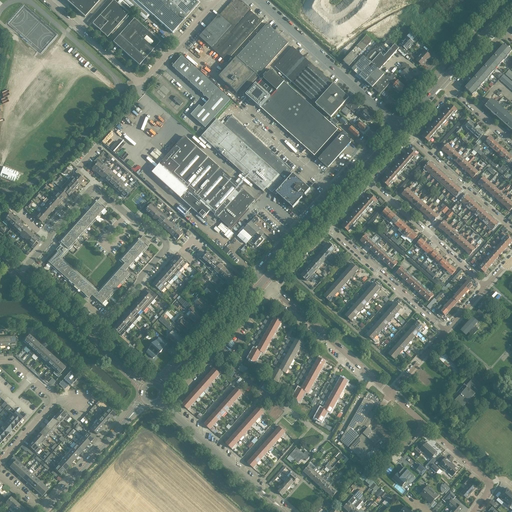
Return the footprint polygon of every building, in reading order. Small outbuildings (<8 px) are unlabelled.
[(65,0),(85,17),(99,0),(65,0)] [(107,37),(128,14),(113,0),(92,24),(107,37)] [(123,0),(123,1),(145,20),(150,14),(172,33),(172,34),(199,4),(194,0),(123,0)] [(240,0),(233,0),(219,16),(232,26),(235,29),(251,10),(240,0)] [(327,0),(375,41),(411,0),(327,0)] [(251,10),(235,29),(231,33),(242,44),(263,21),(251,10)] [(219,15),(217,18),(199,37),(211,49),(212,48),(232,26),(219,16),(219,15)] [(113,42),(128,56),(149,32),(134,19),(113,42)] [(288,43),(267,24),(237,57),(259,76),(288,43)] [(232,26),(212,48),(226,62),(242,44),(231,33),(235,29),(232,26)] [(160,42),(149,32),(128,56),(139,66),(160,42)] [(417,45),(420,41),(412,34),(408,37),(417,45)] [(343,61),(349,67),(358,57),(372,41),(366,35),(352,51),(343,61)] [(398,47),(401,50),(399,52),(404,56),(409,52),(407,50),(407,51),(407,50),(413,43),(407,37),(398,47)] [(377,43),(372,48),(387,61),(398,49),(388,40),(381,47),(377,43)] [(504,45),(465,89),(472,95),(511,51),(504,45)] [(275,67),(286,77),(304,57),(293,47),(275,67)] [(387,61),(372,48),(364,57),(371,64),(377,69),(379,71),(387,61)] [(431,56),(424,50),(416,60),(418,62),(419,61),(423,65),(431,56)] [(231,100),(182,57),(181,57),(175,64),(175,65),(174,65),(173,67),(174,68),(175,69),(175,70),(184,77),(186,77),(186,79),(187,80),(188,80),(188,81),(189,82),(190,82),(190,83),(199,91),(201,91),(201,92),(202,93),(203,93),(203,94),(204,95),(203,96),(204,97),(206,97),(210,100),(202,108),(199,106),(191,115),(205,128),(231,100)] [(243,94),(259,76),(237,57),(219,77),(237,93),(239,91),(243,94)] [(341,91),(309,62),(304,57),(286,77),(325,112),(339,96),(337,95),(341,91)] [(352,70),(359,76),(371,64),(364,57),(363,57),(352,70)] [(406,68),(401,74),(409,82),(414,76),(408,70),(410,67),(405,63),(403,63),(401,65),(403,67),(406,68)] [(377,69),(365,82),(372,88),(384,75),(382,74),(379,71),(377,69)] [(247,96),(261,108),(284,82),(271,70),(247,96)] [(384,75),(372,88),(380,95),(380,94),(383,90),(393,79),(394,80),(395,79),(389,74),(386,77),(384,75)] [(404,87),(395,79),(394,80),(393,81),(396,83),(393,86),(395,89),(396,88),(400,91),(404,87)] [(284,82),(261,108),(274,120),(298,94),(284,82)] [(383,90),(380,94),(387,99),(389,96),(383,90)] [(298,94),(274,120),(287,132),(311,106),(298,94)] [(176,97),(173,100),(169,104),(177,110),(180,106),(183,103),(176,97)] [(511,130),(511,118),(509,115),(510,115),(507,112),(506,113),(498,106),(499,105),(496,102),(495,103),(491,99),(485,106),(511,130)] [(344,112),(348,108),(349,109),(351,106),(356,111),(359,107),(351,100),(346,106),(341,110),(344,112)] [(428,142),(452,116),(454,117),(455,115),(454,114),(457,110),(451,105),(422,136),(428,142)] [(311,106),(287,132),(301,144),(324,118),(311,106)] [(368,121),(372,117),(365,111),(363,114),(360,112),(358,114),(362,117),(363,117),(368,121)] [(202,137),(215,149),(238,123),(231,116),(223,125),(217,119),(202,137)] [(465,118),(463,117),(436,148),(437,149),(459,125),(465,118)] [(324,118),(301,144),(314,157),(315,156),(338,130),(324,118)] [(358,120),(357,121),(355,120),(353,122),(352,121),(351,123),(353,125),(355,124),(357,126),(357,127),(363,132),(366,128),(361,123),(358,120)] [(470,131),(475,125),(470,121),(465,127),(470,131)] [(276,156),(238,123),(215,149),(253,183),(276,156)] [(476,124),(475,125),(470,131),(474,134),(474,135),(479,129),(480,128),(476,124)] [(352,127),(350,129),(349,131),(351,134),(357,138),(360,135),(352,127)] [(484,133),(479,129),(474,135),(479,139),(484,133)] [(338,130),(315,156),(319,160),(328,168),(329,168),(351,143),(351,142),(342,133),(342,134),(338,130)] [(230,228),(255,200),(184,137),(160,165),(188,190),(180,198),(203,219),(210,210),(230,228)] [(487,149),(489,146),(494,141),(489,137),(483,144),(487,149)] [(499,145),(494,141),(489,146),(494,151),(499,145)] [(475,143),(471,148),(476,153),(481,148),(475,143)] [(444,152),(446,154),(452,148),(447,144),(442,150),(444,152)] [(503,149),(499,145),(494,151),(499,155),(503,149)] [(452,148),(446,154),(451,158),(456,152),(452,148)] [(503,159),(508,153),(503,149),(499,155),(501,157),(500,158),(502,160),(503,159)] [(388,187),(408,165),(417,155),(411,150),(382,182),(388,187)] [(456,152),(451,158),(455,162),(460,156),(456,152)] [(460,156),(455,162),(460,166),(465,160),(462,158),(466,154),(465,152),(460,156)] [(511,158),(511,157),(508,153),(503,159),(508,163),(511,158)] [(276,156),(253,183),(263,192),(267,188),(272,193),(275,190),(275,191),(290,173),(292,171),(276,156)] [(97,158),(93,163),(95,165),(92,169),(95,172),(94,172),(95,173),(103,164),(97,158)] [(465,160),(460,166),(464,170),(469,164),(465,160)] [(423,161),(395,193),(396,194),(425,163),(423,161)] [(430,163),(425,168),(421,173),(423,175),(425,172),(426,173),(428,171),(430,173),(435,167),(433,165),(430,163)] [(100,176),(107,168),(103,164),(95,173),(97,175),(97,174),(100,176)] [(469,164),(464,170),(469,174),(474,168),(469,164)] [(503,165),(498,171),(502,175),(506,171),(505,170),(507,169),(503,165)] [(0,176),(14,182),(18,172),(4,166),(0,176)] [(439,171),(435,167),(430,173),(426,177),(428,179),(432,175),(434,177),(439,171)] [(103,181),(111,172),(107,168),(100,176),(103,179),(102,180),(103,181)] [(474,168),(469,174),(471,176),(470,176),(473,179),(478,173),(474,168)] [(506,171),(502,175),(503,175),(502,176),(505,179),(506,178),(505,177),(508,173),(511,170),(509,168),(506,171)] [(77,174),(73,178),(79,184),(83,180),(81,178),(83,176),(77,170),(75,172),(77,174)] [(444,175),(439,171),(434,177),(439,181),(444,175)] [(108,184),(115,175),(111,172),(103,181),(105,182),(105,181),(108,184)] [(487,191),(492,185),(491,184),(498,175),(495,172),(488,181),(482,187),(487,191)] [(292,175),(290,173),(275,191),(277,192),(276,193),(293,208),(310,189),(293,174),(292,175)] [(111,188),(119,179),(115,175),(108,184),(111,186),(110,187),(111,188)] [(448,179),(444,175),(439,181),(443,185),(448,179)] [(71,176),(67,180),(76,188),(79,184),(73,178),(71,176)] [(481,185),(482,187),(488,181),(484,177),(478,183),(480,185),(481,185)] [(119,179),(111,188),(112,189),(113,188),(116,191),(123,182),(119,179)] [(452,183),(448,179),(443,185),(447,189),(452,183)] [(76,188),(67,180),(64,184),(72,192),(76,188)] [(123,182),(116,191),(118,193),(118,194),(119,195),(125,188),(123,186),(125,184),(123,182)] [(457,187),(452,183),(447,189),(452,193),(457,187)] [(72,192),(64,184),(60,188),(61,189),(69,196),(72,192)] [(491,195),(497,189),(492,185),(487,191),(491,195)] [(127,186),(125,188),(119,195),(120,196),(121,195),(124,198),(132,190),(127,186)] [(459,189),(457,187),(452,193),(456,197),(462,191),(459,189)] [(404,196),(407,198),(412,192),(407,188),(402,195),(404,197),(404,196)] [(61,189),(57,193),(63,199),(67,195),(68,196),(69,196),(61,189)] [(496,199),(501,193),(497,189),(491,195),(496,199)] [(412,192),(407,198),(411,202),(416,196),(412,192)] [(416,196),(411,202),(415,206),(421,200),(422,199),(424,201),(426,198),(424,196),(422,198),(420,196),(422,194),(420,192),(416,196)] [(57,193),(53,197),(60,203),(63,199),(57,193)] [(501,203),(506,197),(501,193),(496,199),(501,203)] [(348,232),(362,216),(363,217),(364,216),(363,215),(377,200),(371,195),(342,227),(348,232)] [(467,196),(462,202),(460,203),(457,206),(455,204),(451,209),(456,212),(460,208),(460,207),(462,205),(463,206),(464,204),(466,206),(471,200),(469,198),(467,196)] [(53,197),(50,201),(49,200),(48,200),(56,207),(60,203),(53,197)] [(505,207),(510,201),(506,197),(501,203),(505,207)] [(67,250),(68,249),(108,205),(100,198),(60,243),(62,245),(62,246),(56,252),(57,252),(48,262),(88,299),(91,295),(102,305),(129,274),(125,271),(150,243),(143,236),(121,261),(124,264),(98,293),(59,259),(67,250)] [(438,199),(436,201),(442,207),(444,205),(438,199)] [(56,207),(48,200),(45,204),(52,211),(56,207)] [(421,200),(415,206),(420,210),(425,204),(421,200)] [(476,204),(471,200),(466,206),(465,208),(464,208),(462,210),(464,212),(468,208),(471,210),(476,204)] [(425,204),(420,210),(424,214),(430,208),(429,208),(433,204),(431,202),(427,206),(425,204)] [(145,211),(148,214),(147,214),(148,216),(156,207),(152,203),(145,211)] [(52,211),(45,204),(41,208),(43,209),(42,209),(49,215),(52,211)] [(480,208),(476,204),(471,210),(475,214),(480,208)] [(356,239),(375,218),(378,215),(385,207),(383,206),(355,238),(356,239)] [(430,208),(424,214),(429,218),(434,212),(438,208),(435,206),(432,210),(430,208)] [(434,212),(429,218),(431,220),(433,223),(439,216),(438,216),(442,212),(444,214),(449,209),(445,206),(438,213),(436,214),(434,212)] [(156,207),(148,216),(150,217),(150,216),(153,218),(160,210),(156,207)] [(382,213),(387,217),(391,212),(387,208),(382,213)] [(480,208),(475,214),(480,218),(485,212),(480,208)] [(42,209),(39,213),(45,219),(49,215),(42,209)] [(160,210),(153,218),(156,221),(155,222),(156,223),(164,214),(160,210)] [(450,219),(449,219),(454,214),(450,210),(445,215),(447,217),(445,219),(447,221),(450,219)] [(39,213),(37,211),(33,216),(35,218),(41,223),(45,219),(39,213)] [(395,216),(391,212),(387,217),(389,219),(387,222),(389,223),(391,221),(395,216)] [(485,212),(480,218),(482,220),(480,222),(480,221),(478,224),(480,226),(482,223),(484,221),(484,222),(489,216),(485,212)] [(4,220),(8,224),(13,218),(9,214),(4,220)] [(164,214),(156,223),(158,224),(158,223),(161,226),(167,219),(168,218),(164,214)] [(395,225),(400,220),(395,216),(389,223),(394,227),(395,225)] [(489,216),(484,222),(486,223),(482,228),(484,230),(486,227),(488,225),(488,226),(493,220),(489,216)] [(13,218),(8,224),(12,227),(17,221),(13,218)] [(259,230),(253,225),(257,221),(254,218),(250,222),(243,230),(237,237),(246,244),(247,243),(250,245),(252,243),(257,248),(264,240),(260,237),(264,233),(260,230),(259,230)] [(167,219),(161,226),(164,228),(163,229),(164,230),(171,223),(167,219)] [(404,224),(400,220),(395,225),(400,229),(404,224)] [(493,220),(488,226),(493,230),(498,224),(496,222),(493,220)] [(17,221),(12,227),(16,231),(21,225),(17,221)] [(172,221),(171,223),(164,230),(166,231),(169,233),(175,227),(176,225),(172,221)] [(441,229),(443,231),(448,225),(444,221),(438,227),(441,230),(441,229)] [(448,225),(443,231),(448,235),(453,229),(451,227),(454,223),(452,221),(448,225)] [(408,228),(404,224),(400,229),(402,231),(400,232),(403,234),(408,228)] [(21,225),(16,231),(20,235),(25,228),(21,225)] [(373,226),(372,228),(404,256),(405,255),(373,226)] [(175,227),(169,233),(172,235),(171,236),(172,237),(179,230),(175,227)] [(25,228),(20,235),(24,238),(29,232),(25,228)] [(413,232),(408,228),(403,234),(407,238),(408,237),(413,232)] [(230,229),(225,234),(229,238),(234,233),(230,229)] [(453,229),(448,235),(452,239),(457,233),(453,229)] [(179,230),(172,237),(174,239),(175,238),(177,240),(183,234),(179,230)] [(457,233),(452,239),(456,243),(462,237),(466,233),(463,231),(459,235),(457,233)] [(29,232),(24,238),(28,242),(34,236),(29,232)] [(417,236),(413,232),(408,237),(413,241),(417,236)] [(397,263),(371,240),(372,239),(371,238),(371,239),(366,235),(360,241),(392,270),(397,263)] [(462,237),(456,243),(461,247),(466,241),(470,237),(468,235),(464,239),(462,237)] [(34,236),(28,242),(32,245),(31,246),(33,249),(38,244),(36,242),(38,239),(34,236)] [(504,239),(502,241),(508,246),(510,244),(511,241),(506,236),(504,238),(504,239)] [(421,248),(425,243),(421,239),(415,246),(419,250),(421,248)] [(466,241),(461,247),(465,251),(471,245),(466,241)] [(502,241),(498,245),(504,250),(508,246),(502,241)] [(330,243),(329,244),(328,243),(327,243),(324,246),(324,247),(332,254),(336,249),(330,243)] [(430,247),(425,243),(421,248),(425,252),(430,247)] [(471,245),(465,251),(467,253),(467,254),(470,256),(475,250),(471,245)] [(498,245),(494,250),(500,255),(504,250),(498,245)] [(332,254),(324,247),(323,247),(320,251),(320,252),(328,258),(329,257),(330,257),(331,256),(330,256),(332,254)] [(434,251),(430,247),(425,252),(428,254),(426,256),(428,258),(430,256),(434,251)] [(494,250),(490,254),(496,259),(500,255),(494,250)] [(438,255),(434,251),(430,256),(428,258),(432,262),(434,260),(438,255)] [(328,258),(320,252),(321,253),(317,257),(324,263),(325,262),(325,261),(328,258)] [(208,253),(203,258),(201,256),(198,259),(205,265),(206,263),(212,257),(208,253)] [(490,254),(486,259),(492,264),(496,259),(490,254)] [(443,259),(438,255),(434,260),(436,262),(434,264),(436,266),(438,264),(443,259)] [(178,256),(175,260),(183,267),(187,263),(188,262),(186,260),(185,261),(178,256)] [(209,269),(216,260),(212,257),(206,263),(205,265),(209,269)] [(324,263),(317,257),(317,258),(316,257),(315,257),(312,260),(312,261),(320,268),(321,267),(321,266),(322,264),(323,265),(324,263)] [(432,279),(409,258),(408,260),(440,288),(441,287),(442,288),(443,288),(437,283),(432,279)] [(447,263),(443,259),(438,264),(443,268),(447,263)] [(486,259),(482,263),(488,268),(492,264),(486,259)] [(183,267),(175,260),(171,264),(180,272),(183,267)] [(220,264),(216,260),(209,269),(213,272),(215,270),(220,264)] [(320,268),(312,261),(313,262),(312,263),(311,262),(308,265),(309,267),(309,266),(315,272),(318,269),(319,269),(320,268)] [(451,266),(447,263),(443,268),(445,270),(443,272),(445,274),(451,266)] [(486,270),(488,268),(482,263),(481,265),(480,265),(478,268),(484,273),(486,271),(486,270)] [(180,272),(171,264),(167,268),(176,276),(180,272)] [(220,264),(215,270),(219,274),(224,268),(220,264)] [(353,264),(348,268),(355,274),(359,269),(353,264)] [(315,272),(309,266),(309,267),(305,271),(312,277),(314,274),(315,272)] [(456,270),(451,266),(445,274),(447,272),(451,275),(456,270)] [(396,273),(428,302),(433,295),(401,267),(396,273)] [(176,276),(167,268),(164,272),(172,280),(176,276)] [(221,280),(228,271),(224,268),(219,274),(217,276),(221,280)] [(355,274),(348,268),(344,273),(350,279),(355,274)] [(227,281),(232,275),(228,271),(221,280),(225,283),(227,281)] [(312,277),(305,271),(304,272),(303,271),(300,275),(307,281),(308,280),(309,281),(310,279),(312,281),(314,279),(312,277)] [(172,280),(164,272),(160,276),(167,282),(169,284),(172,280)] [(350,279),(344,273),(340,278),(346,283),(350,279)] [(232,275),(227,281),(231,285),(236,279),(232,275)] [(167,282),(160,276),(157,280),(163,286),(167,282)] [(346,283),(340,278),(336,282),(342,288),(346,283)] [(442,282),(440,279),(437,283),(443,288),(445,285),(442,282)] [(163,286),(157,280),(153,285),(159,290),(163,286)] [(467,281),(463,286),(468,290),(472,286),(467,281)] [(342,288),(336,282),(332,287),(338,292),(342,288)] [(374,283),(370,288),(376,293),(380,289),(374,283)] [(214,288),(210,284),(206,288),(207,288),(203,291),(207,295),(215,303),(220,297),(212,290),(214,288)] [(463,286),(459,290),(464,294),(468,290),(463,286)] [(338,292),(332,287),(328,291),(334,297),(338,292)] [(376,293),(370,288),(366,292),(372,298),(376,293)] [(441,292),(435,298),(437,300),(444,292),(441,290),(440,291),(441,292)] [(459,290),(456,294),(461,299),(464,294),(459,290)] [(334,297),(328,291),(324,296),(330,302),(334,297)] [(146,292),(142,296),(151,304),(157,296),(153,293),(150,296),(146,292)] [(372,298),(366,292),(362,297),(368,302),(372,298)] [(206,313),(211,307),(205,302),(207,300),(200,293),(196,297),(199,300),(196,304),(206,313)] [(456,294),(452,299),(457,303),(461,299),(456,294)] [(151,304),(142,296),(139,300),(147,308),(151,304)] [(200,313),(193,307),(181,296),(178,300),(183,305),(189,311),(190,311),(192,313),(189,317),(197,323),(201,318),(198,315),(200,313)] [(368,302),(362,297),(357,301),(364,307),(368,302)] [(452,299),(448,303),(453,307),(457,303),(452,299)] [(147,308),(139,300),(135,304),(141,310),(144,312),(147,308)] [(364,307),(357,301),(353,306),(360,312),(364,307)] [(402,308),(396,302),(391,307),(398,313),(402,308)] [(448,303),(444,307),(449,312),(453,307),(448,303)] [(141,310),(135,304),(132,308),(138,314),(141,310)] [(360,312),(353,306),(349,311),(356,316),(360,312)] [(398,313),(391,307),(387,312),(393,317),(398,313)] [(445,316),(449,312),(444,307),(440,312),(445,316)] [(138,314),(132,308),(128,312),(137,320),(140,316),(138,314)] [(356,316),(349,311),(345,315),(351,321),(356,316)] [(137,320),(128,312),(124,316),(133,324),(137,320)] [(393,317),(387,312),(383,316),(389,322),(393,317)] [(188,320),(182,315),(181,314),(179,316),(182,320),(177,325),(187,334),(192,328),(185,322),(188,320)] [(133,324),(124,316),(121,320),(129,328),(133,324)] [(389,322),(383,316),(379,321),(385,326),(389,322)] [(180,333),(171,324),(162,317),(159,320),(173,332),(168,337),(177,345),(182,339),(178,335),(180,333)] [(281,322),(275,318),(271,324),(278,327),(281,322)] [(473,336),(478,330),(474,326),(478,322),(472,318),(461,331),(466,335),(469,333),(473,336)] [(129,328),(121,320),(117,324),(126,332),(129,328)] [(425,329),(421,326),(423,323),(419,320),(418,321),(417,322),(413,326),(419,332),(422,333),(425,329)] [(385,326),(379,321),(375,325),(381,331),(385,326)] [(126,332),(117,324),(113,329),(122,336),(126,332)] [(278,327),(271,324),(269,329),(275,333),(278,327)] [(381,331),(375,325),(371,330),(377,335),(381,331)] [(419,332),(413,326),(409,331),(415,337),(419,332)] [(275,333),(269,329),(266,334),(273,338),(275,333)] [(377,335),(371,330),(367,335),(373,340),(377,335)] [(415,337),(409,331),(405,336),(411,341),(415,337)] [(273,338),(266,334),(263,339),(270,343),(273,338)] [(23,341),(27,345),(33,338),(29,335),(23,341)] [(411,341),(405,336),(401,340),(407,346),(411,341)] [(166,344),(160,337),(158,339),(156,342),(153,343),(152,344),(151,345),(150,348),(147,351),(146,352),(153,359),(154,358),(154,357),(156,354),(160,353),(161,352),(162,351),(161,351),(162,348),(166,344)] [(29,351),(37,342),(33,338),(27,345),(25,347),(29,351)] [(297,338),(296,338),(294,343),(301,347),(304,342),(297,338)] [(270,343),(263,339),(260,345),(267,348),(270,343)] [(407,346),(401,340),(397,345),(403,350),(407,346)] [(32,356),(33,354),(41,346),(37,342),(29,351),(28,352),(32,356)] [(301,347),(294,343),(291,348),(298,352),(301,347)] [(267,348),(260,345),(257,350),(254,348),(261,352),(264,354),(267,348)] [(403,350),(397,345),(392,349),(399,355),(403,350)] [(37,358),(39,356),(45,349),(41,346),(33,354),(37,358)] [(261,352),(254,348),(251,354),(258,358),(261,352)] [(298,352),(291,348),(288,354),(295,358),(298,352)] [(45,349),(39,356),(43,360),(49,353),(45,349)] [(399,355),(392,349),(388,354),(394,360),(399,355)] [(49,353),(43,360),(47,363),(53,357),(49,353)] [(258,358),(251,354),(248,359),(255,363),(258,358)] [(295,358),(288,354),(285,359),(292,363),(295,358)] [(53,357),(47,363),(51,367),(57,360),(53,357)] [(458,365),(449,357),(445,361),(454,369),(458,365)] [(326,362),(319,358),(316,363),(323,367),(326,362)] [(292,363),(285,359),(282,364),(289,368),(292,363)] [(57,360),(51,367),(55,371),(61,364),(57,360)] [(323,367),(316,363),(313,368),(320,372),(323,367)] [(61,364),(55,371),(60,374),(66,368),(61,364)] [(289,368),(282,364),(279,369),(276,368),(284,372),(286,373),(289,368)] [(284,372),(276,368),(273,373),(281,377),(284,372)] [(320,372),(313,368),(310,374),(317,378),(320,372)] [(220,374),(214,369),(210,373),(216,379),(220,374)] [(59,384),(63,388),(64,389),(65,389),(66,388),(69,384),(71,386),(75,381),(75,382),(76,380),(78,378),(70,372),(59,384)] [(216,379),(210,373),(206,378),(212,383),(216,379)] [(281,377),(273,373),(270,379),(278,383),(281,377)] [(317,378),(310,374),(307,379),(314,383),(317,378)] [(212,383),(206,378),(202,382),(208,388),(212,383)] [(348,381),(341,378),(338,383),(345,387),(348,381)] [(453,402),(461,409),(482,386),(473,378),(466,386),(464,384),(451,399),(454,401),(453,402)] [(314,383),(307,379),(304,384),(311,388),(314,383)] [(208,388),(202,382),(198,387),(204,392),(208,388)] [(345,387),(338,383),(335,388),(342,392),(345,387)] [(311,388),(304,384),(301,389),(306,392),(308,393),(311,388)] [(204,392),(198,387),(194,391),(200,396),(204,392)] [(242,394),(236,388),(232,393),(238,399),(242,394)] [(306,392),(301,389),(299,388),(296,393),(303,397),(306,392)] [(342,392),(335,388),(332,393),(339,397),(342,392)] [(200,396),(194,391),(190,395),(196,401),(200,396)] [(238,399),(232,393),(228,397),(234,403),(238,399)] [(303,397),(296,393),(293,399),(300,403),(303,397)] [(339,397),(332,393),(329,399),(336,402),(339,397)] [(196,401),(190,395),(186,400),(192,405),(196,401)] [(234,403),(228,397),(224,402),(230,407),(234,403)] [(336,402),(329,399),(326,404),(333,408),(336,402)] [(364,399),(354,416),(346,431),(340,440),(349,449),(368,428),(367,427),(375,413),(371,411),(374,405),(364,399)] [(192,405),(186,400),(182,404),(188,410),(192,405)] [(230,407),(224,402),(220,406),(226,412),(230,407)] [(333,408),(326,404),(323,409),(328,412),(330,413),(333,408)] [(226,412),(220,406),(216,411),(222,416),(226,412)] [(328,412),(323,409),(321,408),(319,407),(317,406),(315,409),(319,411),(318,413),(325,417),(328,412)] [(109,408),(105,412),(112,418),(115,414),(109,408)] [(264,413),(258,408),(254,412),(260,418),(264,413)] [(61,409),(57,413),(64,419),(68,415),(61,409)] [(112,418),(105,412),(103,410),(99,414),(108,422),(112,418)] [(222,416),(216,411),(212,415),(213,416),(218,421),(222,416)] [(23,418),(16,412),(12,416),(19,422),(23,418)] [(260,418),(254,412),(250,417),(256,422),(260,418)] [(64,419),(57,413),(54,417),(60,423),(64,419)] [(325,417),(318,413),(315,418),(317,420),(315,423),(323,427),(325,424),(322,422),(325,417)] [(108,422),(99,414),(95,418),(98,420),(104,426),(108,422)] [(218,421),(213,416),(212,415),(208,420),(214,425),(218,421)] [(19,422),(12,416),(9,420),(7,418),(16,426),(19,422)] [(60,423),(54,417),(50,422),(57,428),(60,423)] [(256,422),(250,417),(246,421),(252,427),(256,422)] [(16,426),(7,418),(3,422),(12,430),(16,426)] [(98,420),(94,425),(101,430),(104,426),(98,420)] [(214,425),(208,420),(204,424),(210,430),(214,425)] [(252,427),(246,421),(242,426),(248,431),(252,427)] [(12,430),(3,422),(4,423),(1,426),(9,434),(12,430)] [(57,428),(50,422),(46,426),(53,432),(57,428)] [(97,435),(101,430),(94,425),(90,429),(97,435)] [(9,434),(1,426),(0,427),(0,432),(5,438),(9,434)] [(53,432),(46,426),(43,430),(50,436),(53,432)] [(248,431),(242,426),(238,430),(244,435),(248,431)] [(286,433),(280,427),(275,432),(281,437),(286,433)] [(381,439),(368,428),(349,449),(362,460),(375,445),(375,446),(377,444),(376,444),(381,439)] [(50,436),(43,430),(39,434),(46,440),(50,436)] [(244,435),(238,430),(234,434),(240,440),(244,435)] [(87,432),(83,437),(90,443),(94,438),(87,432)] [(281,437),(275,432),(271,436),(278,442),(281,437)] [(46,440),(39,434),(36,438),(42,444),(46,440)] [(240,440),(234,434),(230,439),(236,444),(240,440)] [(278,442),(271,436),(267,441),(274,446),(278,442)] [(83,437),(80,441),(86,447),(90,443),(83,437)] [(42,444),(36,438),(32,442),(39,448),(42,444)] [(236,444),(230,439),(226,444),(232,449),(236,444)] [(80,441),(76,445),(83,451),(86,447),(80,441)] [(274,446),(267,441),(263,445),(270,451),(274,446)] [(39,448),(32,442),(28,446),(35,452),(37,454),(41,449),(39,448)] [(430,460),(437,453),(426,443),(422,448),(419,445),(413,452),(418,457),(422,453),(430,460)] [(76,445),(72,449),(79,455),(83,451),(76,445)] [(270,451),(263,445),(259,450),(266,455),(270,451)] [(305,456),(296,448),(290,455),(298,463),(303,458),(304,458),(303,459),(306,461),(311,456),(308,453),(305,457),(305,456)] [(72,449),(69,453),(76,459),(79,455),(72,449)] [(266,455),(259,450),(255,454),(262,459),(266,455)] [(69,453),(65,457),(72,463),(76,459),(69,453)] [(262,459),(255,454),(251,458),(258,464),(262,459)] [(20,464),(21,462),(17,458),(17,459),(14,456),(8,463),(10,466),(10,467),(14,471),(20,464)] [(65,457),(62,461),(68,467),(72,463),(65,457)] [(452,477),(457,471),(454,468),(455,466),(446,457),(439,465),(452,477)] [(258,464),(251,458),(247,463),(253,468),(258,464)] [(62,461),(58,465),(65,471),(68,467),(62,461)] [(20,464),(14,471),(18,474),(24,467),(20,464)] [(419,464),(414,469),(422,475),(426,470),(419,464)] [(54,469),(55,470),(55,471),(57,473),(58,472),(61,475),(65,471),(58,465),(54,469)] [(434,465),(431,468),(436,473),(439,469),(434,465)] [(303,472),(308,477),(314,471),(313,470),(315,469),(312,467),(311,468),(309,466),(303,472)] [(24,467),(18,474),(22,478),(28,471),(24,467)] [(405,479),(408,476),(410,473),(404,468),(399,474),(398,473),(393,479),(402,487),(407,481),(405,479)] [(28,471),(22,478),(26,481),(32,475),(28,471)] [(314,471),(308,477),(313,481),(319,474),(319,473),(318,475),(314,471)] [(287,476),(289,478),(294,483),(298,478),(293,473),(291,472),(287,476)] [(364,473),(359,478),(364,482),(363,482),(368,487),(369,485),(371,487),(375,483),(373,481),(364,473)] [(319,474),(313,481),(318,485),(325,477),(322,474),(321,475),(319,474)] [(32,475),(26,481),(30,485),(36,478),(32,475)] [(328,484),(325,481),(327,479),(325,477),(318,485),(323,489),(328,484)] [(36,478),(30,485),(34,489),(40,482),(36,478)] [(289,478),(285,482),(290,487),(294,483),(289,478)] [(40,482),(34,489),(38,492),(44,485),(40,482)] [(285,482),(281,487),(286,491),(290,487),(285,482)] [(467,498),(476,488),(470,483),(461,493),(467,498)] [(328,484),(323,489),(327,494),(333,488),(328,484)] [(441,489),(443,493),(444,492),(445,494),(450,488),(445,484),(443,485),(443,484),(441,488),(441,489)] [(44,485),(38,492),(42,496),(48,489),(44,485)] [(281,487),(280,486),(278,488),(279,489),(277,491),(282,496),(286,491),(281,487)] [(420,495),(428,501),(430,499),(433,501),(439,495),(436,493),(435,494),(427,487),(420,495)] [(333,488),(327,494),(332,498),(333,497),(336,500),(339,497),(336,494),(338,492),(333,488)] [(343,508),(348,511),(360,499),(363,496),(361,494),(363,492),(360,489),(358,491),(347,504),(346,503),(343,506),(344,507),(343,508)] [(504,503),(511,494),(506,489),(498,498),(504,503)] [(455,496),(450,491),(443,499),(445,502),(450,497),(453,499),(455,496)] [(17,503),(14,501),(10,497),(6,503),(9,506),(10,507),(12,504),(14,506),(17,503)] [(360,499),(348,511),(356,511),(358,510),(356,508),(362,501),(360,499)] [(459,511),(462,509),(456,504),(452,500),(448,505),(452,509),(449,511),(457,511),(458,511),(459,511)] [(23,509),(21,507),(17,504),(17,503),(14,506),(12,504),(10,507),(13,509),(16,511),(17,511),(19,510),(21,511),(23,509)]
